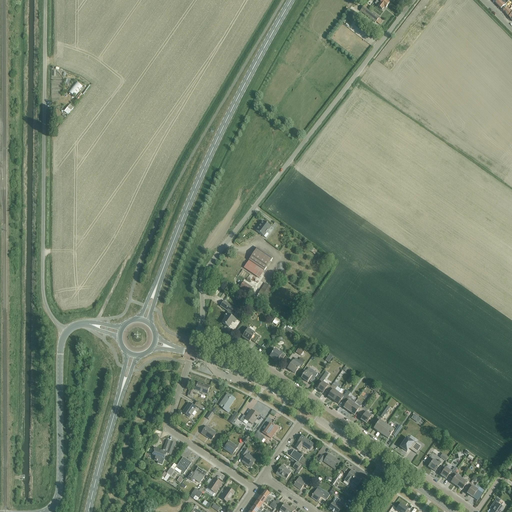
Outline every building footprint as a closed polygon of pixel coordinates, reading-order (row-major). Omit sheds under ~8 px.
[(382,11),(384,8),(386,9),(389,4),(391,1),(389,0),(377,0),(377,1),(380,4),(377,7),(382,11)] [(498,0),(495,3),(501,9),(505,6),(507,4),(503,0),(498,0)] [(376,23),(379,25),(382,20),(364,6),(360,11),(376,23)] [(507,8),(503,12),(508,16),(511,13),(511,12),(511,7),(509,11),(507,8)] [(346,18),(352,23),(358,15),(352,10),(346,18)] [(421,21),(424,24),(430,18),(426,15),(421,21)] [(76,82),(74,84),(68,92),(74,97),(82,86),(76,82)] [(263,222),(256,231),(263,237),(267,231),(268,231),(271,228),(263,222)] [(244,268),(255,276),(260,269),(264,271),(273,259),(257,248),(244,268)] [(237,286),(248,293),(252,288),(241,281),(237,286)] [(265,283),(258,294),(266,300),(273,289),(265,283)] [(236,321),(232,318),(234,316),(238,311),(224,301),(221,306),(228,312),(225,317),(226,318),(222,323),(229,328),(233,322),(235,323),(236,321)] [(250,340),(255,344),(259,338),(248,330),(243,338),(249,342),(250,340)] [(278,360),(281,363),(285,356),(282,353),(281,354),(275,350),(273,354),(272,354),(270,357),(277,362),(278,360)] [(300,358),(299,361),(296,359),(294,362),(293,362),(288,369),(295,374),(300,367),(302,368),(304,365),(303,364),(305,361),(300,358)] [(309,368),(306,372),(303,376),(303,375),(302,376),(303,376),(301,379),(308,383),(309,381),(311,383),(316,377),(317,375),(309,368)] [(320,381),(322,383),(329,374),(326,372),(320,381)] [(325,390),(328,392),(331,387),(327,384),(326,385),(322,383),(317,390),(323,394),(325,390)] [(195,391),(207,395),(210,387),(205,385),(204,386),(198,384),(195,391)] [(338,394),(341,390),(333,384),(331,387),(328,392),(331,394),(328,397),(333,401),(338,394)] [(341,401),(343,403),(348,396),(350,393),(347,391),(344,396),(343,395),(342,396),(338,394),(333,401),(338,405),(341,401)] [(219,406),(222,408),(229,413),(231,411),(229,409),(235,400),(227,395),(219,406)] [(344,408),(349,412),(354,405),(356,402),(352,400),(353,399),(348,396),(343,403),(346,405),(344,408)] [(182,413),(190,418),(196,408),(189,403),(182,413)] [(357,412),(359,414),(363,409),(359,406),(358,407),(354,405),(349,412),(354,416),(357,412)] [(363,409),(359,414),(363,417),(361,420),(366,424),(371,417),(368,414),(369,413),(363,409)] [(258,418),(259,416),(251,411),(246,418),(243,416),(240,421),(243,423),(245,420),(252,425),(257,419),(258,418)] [(412,418),(418,423),(421,418),(415,414),(412,418)] [(381,419),(378,417),(374,423),(377,426),(374,429),(381,434),(387,426),(380,421),(381,419)] [(262,433),(271,439),(278,429),(269,423),(262,433)] [(387,426),(381,434),(388,439),(394,431),(387,426)] [(201,434),(211,441),(216,434),(206,427),(201,434)] [(253,438),(261,443),(265,438),(257,433),(253,438)] [(302,446),(310,451),(313,445),(302,437),(298,443),(295,448),(299,451),(302,446)] [(415,444),(407,438),(400,448),(407,452),(409,449),(417,454),(422,446),(417,442),(415,444)] [(155,460),(158,462),(157,464),(162,465),(164,459),(166,453),(170,455),(174,444),(166,441),(162,452),(155,449),(152,455),(156,456),(155,460)] [(224,449),(232,455),(238,448),(229,442),(224,449)] [(242,462),(251,468),(256,461),(248,456),(250,453),(246,450),(242,455),(245,457),(245,456),(246,457),(242,462)] [(338,467),(338,466),(340,463),(329,455),(324,462),(335,470),(337,467),(338,467)] [(321,456),(319,459),(317,458),(314,461),(318,464),(320,462),(321,463),(324,458),(321,456)] [(181,474),(183,475),(192,464),(183,458),(176,468),(182,472),(181,474)] [(428,467),(435,472),(441,463),(438,461),(437,463),(433,460),(428,467)] [(293,468),(298,471),(301,466),(296,463),(293,468)] [(174,470),(177,466),(174,464),(171,468),(167,474),(170,476),(174,471),(174,470)] [(276,474),(286,481),(291,473),(281,467),(276,474)] [(446,468),(441,476),(446,479),(448,476),(451,478),(455,473),(457,469),(454,467),(452,471),(450,470),(449,471),(446,468)] [(193,479),(200,484),(206,474),(204,472),(198,468),(194,474),(195,475),(193,479)] [(361,481),(362,479),(351,471),(347,478),(345,481),(350,484),(352,481),(358,486),(360,482),(361,482),(362,481),(361,481)] [(455,473),(451,478),(454,480),(451,483),(457,487),(462,480),(458,477),(459,476),(455,473)] [(307,487),(312,480),(307,477),(305,481),(299,478),(294,486),(301,491),(304,485),(307,487)] [(207,489),(215,494),(222,484),(214,479),(207,489)] [(462,480),(457,487),(462,490),(464,487),(467,489),(470,483),(466,481),(465,482),(462,480)] [(470,483),(467,489),(470,491),(467,494),(473,498),(478,501),(483,494),(477,490),(474,488),(475,487),(470,483)] [(221,499),(227,503),(234,493),(228,489),(221,499)] [(327,500),(330,496),(323,491),(322,493),(317,490),(311,498),(318,503),(322,497),(327,500)] [(264,491),(261,496),(268,501),(270,502),(272,499),(268,497),(270,494),(264,491)] [(261,496),(257,501),(262,505),(264,502),(266,504),(268,501),(261,496)] [(328,510),(331,511),(339,511),(345,504),(336,498),(333,502),(334,502),(328,510)] [(497,505),(500,501),(497,499),(491,506),(494,508),(491,511),(501,511),(504,510),(498,506),(497,505)] [(257,501),(254,506),(261,511),(263,509),(260,507),(262,505),(257,501)] [(397,509),(400,511),(408,511),(409,511),(407,509),(408,508),(401,503),(397,509)]
